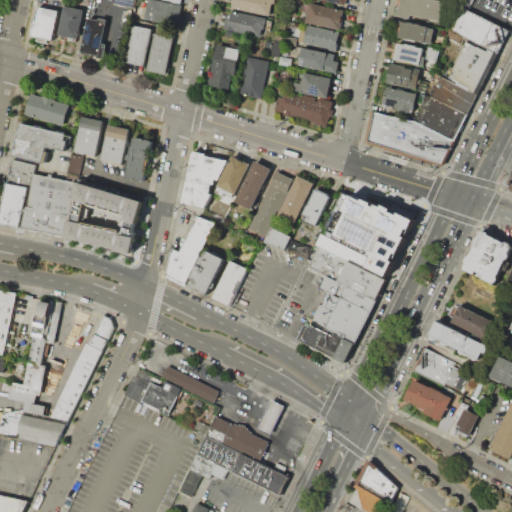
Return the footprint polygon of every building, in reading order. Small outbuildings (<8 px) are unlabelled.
[(114,0),(114,2),(135,8),(136,0),(114,0)] [(148,0),(157,0),(184,6),(179,26),(144,19),(148,0)] [(233,0),(232,7),(269,15),(272,0),(233,0)] [(393,19),(394,10),(400,11),(402,0),(427,0),(445,4),(441,23),(411,17),(410,22),(393,19)] [(340,30),(306,22),(310,3),(344,10),(340,30)] [(38,6),(42,7),(42,13),(53,15),(54,10),(58,11),(52,40),(32,36),(38,6)] [(65,6),(84,10),(78,40),(58,36),(65,6)] [(498,53),(509,30),(462,6),(450,29),(467,38),(498,53)] [(232,10),(228,29),(259,36),(261,28),(264,28),(266,18),(232,10)] [(88,18),(99,20),(99,17),(108,18),(102,59),(81,54),(88,18)] [(396,40),(399,23),(434,30),(431,47),(396,40)] [(135,24),(153,28),(144,67),(129,63),(135,24)] [(335,49),(339,32),(307,25),(303,42),(335,49)] [(155,33),(147,70),(168,75),(175,37),(155,33)] [(289,35),(298,37),(296,46),(287,45),(289,35)] [(477,94),(498,53),(467,38),(447,79),(477,94)] [(273,41),(282,42),(279,55),(271,54),(273,41)] [(393,61),(394,54),(387,52),(390,42),(424,50),(420,68),(393,61)] [(218,45),(241,50),(231,95),(207,90),(218,45)] [(335,73),(338,62),(334,61),(335,54),(303,47),(299,66),(335,73)] [(429,48),(440,50),(438,62),(427,60),(429,48)] [(270,61),(261,99),(248,96),(249,92),(240,90),(248,56),(270,61)] [(281,56),(292,58),(290,67),(279,64),(281,56)] [(385,84),(389,68),(420,75),(416,91),(385,84)] [(305,73),(331,78),(328,97),(295,91),(296,81),(304,82),(305,73)] [(467,114),(477,94),(447,79),(440,75),(430,96),(432,96),(467,114)] [(382,106),(387,90),(417,98),(413,114),(382,106)] [(275,110),(279,96),(283,98),(284,91),(301,95),(301,94),(319,99),(319,98),(333,102),(326,127),(314,124),(315,121),(292,115),(292,117),(284,114),(284,113),(275,110)] [(31,93),(71,104),(64,125),(25,113),(31,93)] [(454,140),(467,114),(432,96),(419,121),(418,122),(454,140)] [(365,142),(442,165),(454,140),(418,122),(419,121),(413,118),(371,109),(365,142)] [(83,116),(75,152),(97,156),(104,121),(83,116)] [(67,133),(65,140),(68,141),(65,151),(47,146),(43,163),(15,156),(14,154),(21,124),(23,123),(67,133)] [(108,124),(101,160),(123,164),(130,128),(108,124)] [(134,137),(153,141),(144,181),(125,177),(134,137)] [(192,150),(182,202),(207,208),(230,161),(206,156),(207,153),(192,150)] [(67,174),(72,155),(84,158),(79,177),(67,174)] [(233,156),(250,164),(235,197),(225,193),(224,196),(217,192),(233,156)] [(12,159),(36,164),(34,173),(31,187),(28,186),(8,182),(12,159)] [(255,160),(272,168),(252,209),(236,202),(255,160)] [(277,170),(249,227),(266,235),(294,178),(277,170)] [(34,173),(78,182),(67,236),(23,228),(31,187),(34,173)] [(298,175),(314,183),(294,225),(278,217),(298,175)] [(0,218),(0,223),(20,227),(28,186),(8,182),(0,218)] [(144,195),(78,182),(67,236),(110,245),(109,251),(132,255),(144,195)] [(302,219),(317,226),(331,195),(316,188),(302,219)] [(415,220),(362,197),(361,200),(339,191),(314,245),(317,247),(349,263),(387,281),(415,220)] [(197,218),(216,226),(186,285),(168,277),(173,250),(181,254),(197,218)] [(272,227),(292,236),(285,250),(266,241),(272,227)] [(482,233),(485,232),(489,233),(490,237),(506,245),(509,244),(511,246),(511,250),(510,254),(511,256),(509,261),(506,261),(499,278),(499,280),(499,284),(495,285),(483,281),(485,277),(478,274),(476,278),(464,272),(467,265),(466,262),(468,259),(471,258),(476,246),(475,244),(477,239),(480,238),(482,233)] [(349,263),(387,281),(377,302),(348,288),(339,283),(326,277),(307,268),(310,262),(317,247),(349,263)] [(206,252),(227,262),(210,296),(190,286),(206,252)] [(231,263),(248,271),(231,306),(213,298),(231,263)] [(342,299),(327,292),(326,291),(321,288),(326,277),(339,283),(348,288),(377,302),(371,313),(342,299)] [(0,289),(0,353),(1,354),(4,352),(17,293),(0,289)] [(342,299),(371,313),(355,347),(326,332),(311,325),(327,292),(342,299)] [(41,300),(55,303),(52,317),(38,315),(41,300)] [(460,307),(495,323),(486,342),(451,326),(460,307)] [(104,314),(111,318),(114,327),(103,350),(90,343),(104,314)] [(437,322),(491,348),(487,356),(483,354),(481,359),(431,336),(437,322)] [(311,325),(326,332),(355,347),(346,365),(302,345),(311,325)] [(43,363),(29,360),(33,336),(47,339),(43,363)] [(0,427),(3,411),(9,412),(24,410),(25,401),(10,398),(12,389),(37,394),(35,404),(46,406),(44,415),(51,416),(87,343),(102,350),(68,420),(56,445),(0,433),(0,427)] [(412,371),(443,387),(444,384),(451,388),(458,373),(451,370),(454,363),(424,348),(412,371)] [(501,357),(511,362),(511,388),(491,378),(501,357)] [(41,394),(13,389),(14,382),(25,384),(29,362),(47,365),(41,394)] [(219,391),(169,366),(163,378),(213,403),(219,391)] [(163,387),(135,373),(124,395),(168,416),(181,389),(165,382),(163,387)] [(406,401),(426,411),(425,415),(441,423),(453,399),(415,381),(406,401)] [(3,382),(13,384),(12,389),(11,389),(10,391),(2,390),(3,382)] [(196,398),(204,402),(202,407),(194,403),(196,398)] [(272,399),(285,405),(271,433),(258,427),(272,399)] [(511,406),(491,450),(511,460),(511,406)] [(467,412),(480,418),(471,437),(461,432),(463,429),(460,427),(467,412)] [(230,422),(216,415),(206,434),(222,442),(230,422)] [(230,422),(222,442),(260,461),(270,442),(230,422)] [(207,436),(290,477),(281,496),(198,454),(207,436)] [(385,511),(370,511),(363,508),(360,502),(357,488),(358,488),(358,487),(355,486),(369,457),(372,459),(378,466),(400,486),(385,511)] [(0,492),(0,511),(24,511),(31,499),(0,492)] [(192,511),(197,502),(212,509),(210,511),(192,511)]
